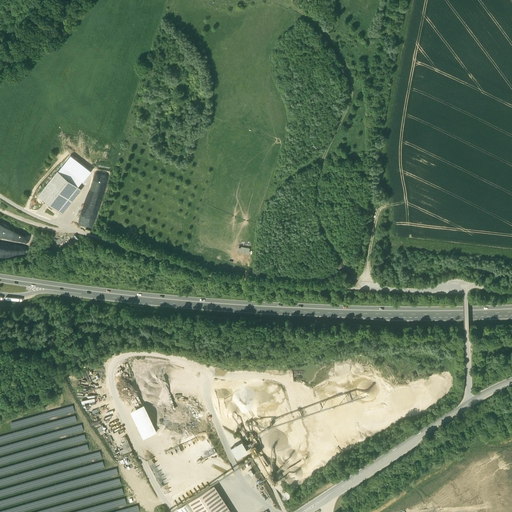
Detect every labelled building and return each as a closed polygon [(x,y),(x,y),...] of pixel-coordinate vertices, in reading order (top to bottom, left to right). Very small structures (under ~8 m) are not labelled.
[(77,186),(58,170),(39,194),(58,209),(77,186)] [(95,217),(100,193),(96,193),(91,192),(88,206),(89,206),(87,215),(95,217)] [(238,245),(237,251),(248,254),(250,248),(238,245)] [(148,403),(134,409),(146,437),(160,432),(148,403)] [(242,443),(231,449),(237,460),(248,453),(242,443)] [(225,511),(210,488),(188,501),(195,511),(225,511)] [(194,511),(188,502),(177,509),(178,511),(194,511)]
